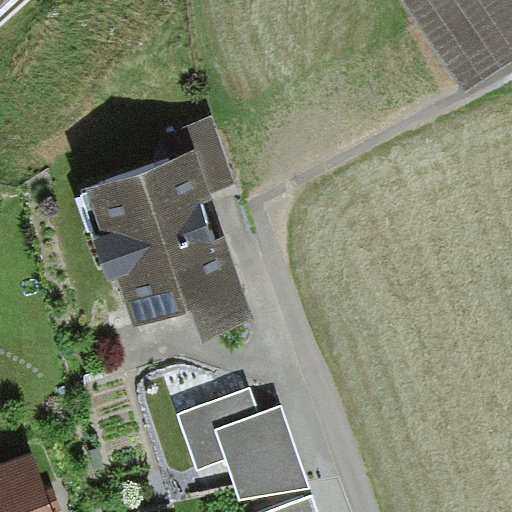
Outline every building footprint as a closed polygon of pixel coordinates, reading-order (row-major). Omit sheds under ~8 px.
[(0,0),(0,14),(15,0),(0,0)] [(511,0),(411,0),(467,89),(511,61),(511,0)] [(194,140),(93,174),(135,297),(192,277),(204,313),(249,298),(194,140)] [(251,385),(182,407),(200,459),(229,450),(243,489),(307,477),(281,400),(258,407),(251,385)] [(0,462),(0,511),(50,511),(27,452),(0,462)]
